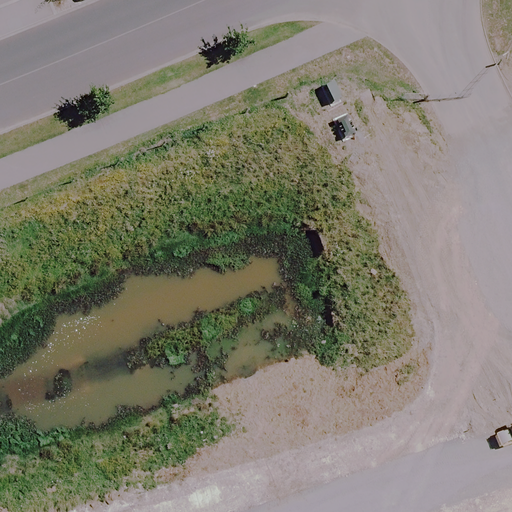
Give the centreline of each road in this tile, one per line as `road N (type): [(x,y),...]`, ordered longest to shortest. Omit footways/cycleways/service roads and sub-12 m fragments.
road 1 (tertiary): [(0,82),(208,0)]
road 2 (unknown): [(355,511),(511,455)]
road 3 (residential): [(488,147),(425,0)]
